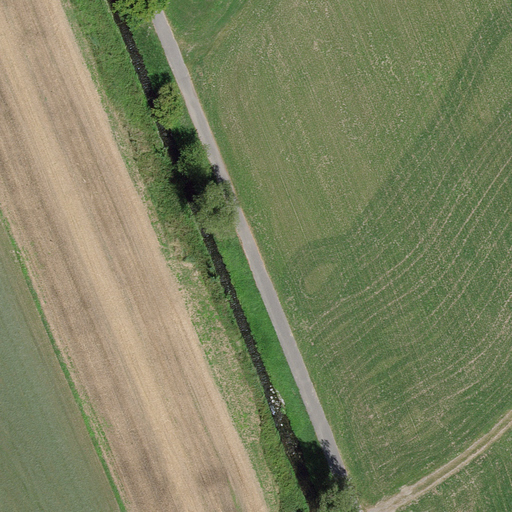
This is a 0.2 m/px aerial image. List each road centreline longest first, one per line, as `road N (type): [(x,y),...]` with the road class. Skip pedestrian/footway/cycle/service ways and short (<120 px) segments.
road 1 (residential): [(152,0),(348,511)]
road 2 (track): [(511,415),(369,511)]
